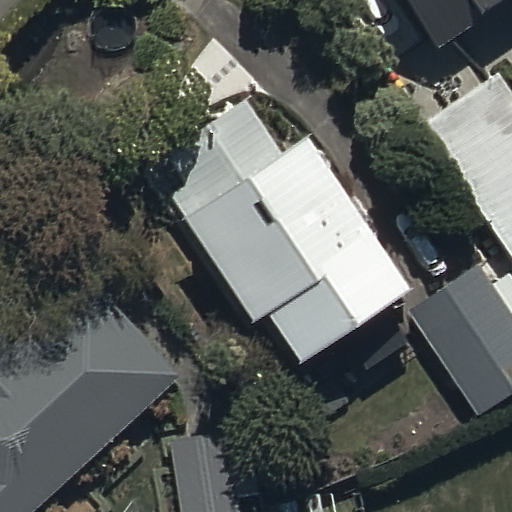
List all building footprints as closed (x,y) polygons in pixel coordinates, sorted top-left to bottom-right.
[(511,0),(392,0),(431,59),(508,8),(511,13),(511,0)] [(511,99),(498,78),(414,135),(511,278),(511,99)] [(184,229),(176,235),(245,342),(262,332),(292,379),(403,307),(302,150),(280,164),(245,110),(153,169),(173,200),(168,204),(184,229)] [(511,329),(474,271),(401,320),(471,427),(511,400),(511,329)] [(6,350),(0,343),(0,511),(37,511),(169,385),(73,285),(6,350)] [(226,440),(167,446),(173,511),(241,511),(241,505),(255,503),(249,452),(228,454),(226,440)] [(511,511),(511,498),(502,500),(503,511),(511,511)]
